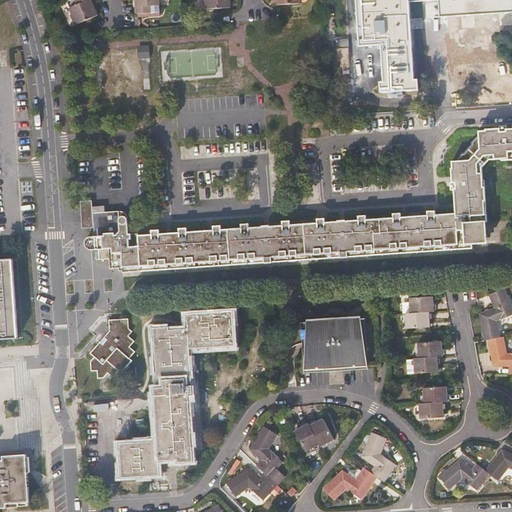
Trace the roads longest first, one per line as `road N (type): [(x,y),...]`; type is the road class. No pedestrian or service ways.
road 1 (residential): [(74,507),(57,396),(63,352),(50,142),(22,0)]
road 2 (residential): [(412,511),(423,450),(374,407),(331,394),(256,407),(202,487),(185,499),(74,507)]
